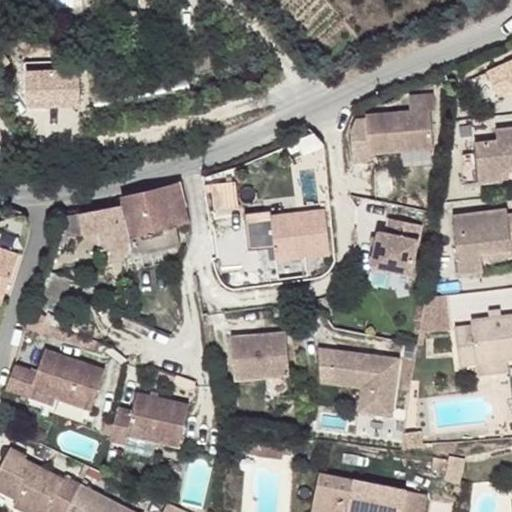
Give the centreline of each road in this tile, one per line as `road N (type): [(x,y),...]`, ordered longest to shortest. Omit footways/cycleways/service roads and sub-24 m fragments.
road 1 (residential): [(51,192),(103,186),(229,146),(511,25)]
road 2 (residential): [(0,361),(51,192)]
